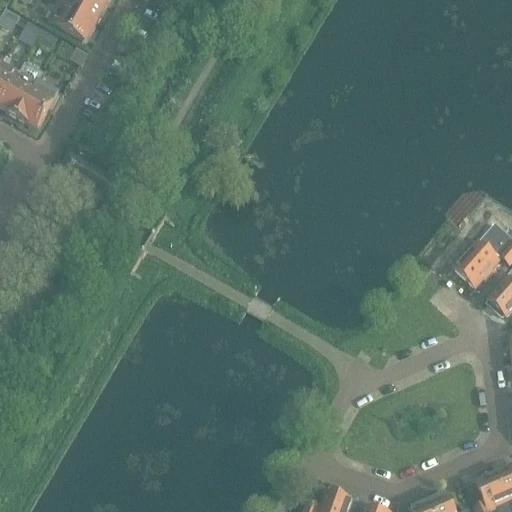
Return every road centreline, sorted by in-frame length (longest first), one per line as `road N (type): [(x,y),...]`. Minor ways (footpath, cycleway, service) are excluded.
road 1 (residential): [(489,336),(503,438),(493,456),(403,494),(309,464)]
road 2 (residential): [(43,159),(130,0)]
road 3 (residential): [(0,346),(78,209)]
road 4 (residential): [(351,382),(489,336)]
